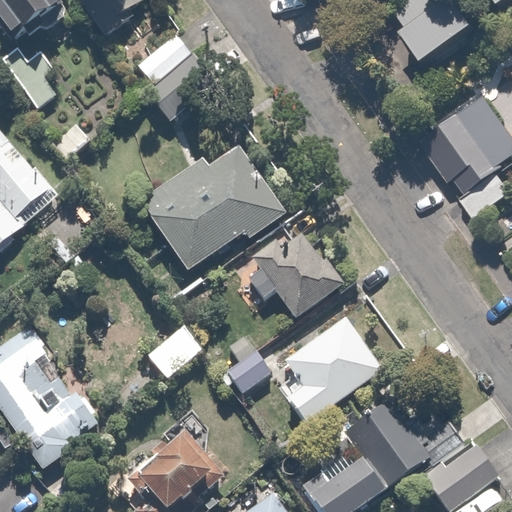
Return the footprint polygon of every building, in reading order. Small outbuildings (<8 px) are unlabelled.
[(0,0),(0,32),(11,46),(60,10),(52,0),(0,0)] [(144,0),(73,0),(104,43),(150,9),(144,0)] [(405,29),(399,33),(420,63),(472,28),(451,0),(408,0),(393,11),(405,29)] [(511,0),(491,0),(497,8),(507,0),(511,0)] [(174,35),(135,68),(152,90),(191,57),(174,35)] [(16,52),(1,62),(36,111),(57,97),(44,78),(52,71),(40,55),(25,65),(16,52)] [(191,57),(145,96),(169,125),(214,86),(191,57)] [(462,111),(416,139),(460,197),(501,168),(462,111)] [(74,126),(52,144),(67,163),(89,144),(74,126)] [(0,136),(0,247),(55,197),(0,136)] [(286,216),(236,147),(208,165),(200,161),(136,204),(187,279),(242,238),(245,244),(286,216)] [(243,279),(264,303),(274,296),(296,322),(344,288),(326,261),(323,263),(298,229),(247,261),(255,272),(243,279)] [(343,322),(283,364),(302,387),(286,399),(310,428),(381,374),(343,322)] [(96,426),(26,327),(0,347),(0,414),(42,472),(74,448),(71,445),(96,426)] [(183,330),(149,358),(165,379),(204,352),(183,330)] [(255,352),(245,339),(229,349),(238,361),(255,352)] [(255,352),(223,377),(243,397),(271,374),(255,352)] [(387,402),(342,431),(354,449),(295,492),(310,511),(364,511),(427,460),(387,402)] [(465,448),(450,424),(417,444),(427,460),(431,467),(465,448)] [(179,430),(126,473),(151,503),(141,511),(196,511),(203,507),(196,499),(224,477),(179,430)] [(439,464),(420,481),(443,511),(456,511),(498,481),(476,447),(445,470),(439,464)] [(285,511),(273,495),(245,511),(285,511)]
